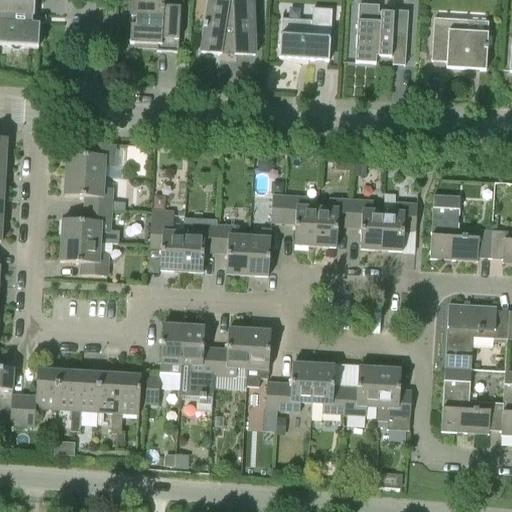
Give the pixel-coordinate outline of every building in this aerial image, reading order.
[(35,2),(0,0),(0,47),(38,50),(40,25),(34,24),(35,2)] [(164,2),(132,0),(130,45),(157,46),(157,53),(178,54),(181,4),(164,3),(164,2)] [(231,5),(209,2),(201,53),(222,57),(234,57),(256,56),(253,4),(231,5)] [(357,23),(355,64),(376,66),(376,59),(393,60),(392,67),(405,68),(407,38),(392,37),(393,15),(381,14),(380,24),(357,23)] [(463,23),(463,27),(433,26),(431,63),(446,64),(446,70),(486,72),(488,24),(463,23)] [(281,24),(279,60),(282,60),(282,61),(301,65),(302,61),(329,63),(331,27),(281,24)] [(65,176),(105,179),(105,168),(114,168),(116,146),(88,145),(88,156),(67,155),(65,176)] [(126,204),(112,203),(113,190),(104,190),(105,179),(65,176),(64,197),(85,199),(85,210),(112,212),(125,213),(126,204)] [(285,198),(273,197),(271,225),(283,225),(285,198)] [(477,260),(490,261),(492,233),(458,231),(460,199),(433,197),(429,261),(477,264),(477,260)] [(307,200),(285,198),(283,225),(295,226),(294,247),(315,249),(318,209),(307,209),(307,200)] [(338,229),(350,229),(351,202),(329,201),(329,210),(318,209),(315,249),(337,250),(338,229)] [(360,251),(381,252),(384,213),(373,212),(373,204),(351,202),(350,229),(361,230),(360,251)] [(404,233),(416,233),(417,206),(395,205),(395,214),(384,213),(381,252),(403,254),(404,233)] [(62,242),(101,245),(101,234),(110,234),(112,212),(85,210),(84,222),(63,221),(62,242)] [(160,273),(181,274),(185,219),(185,217),(174,216),(174,212),(152,210),(150,251),(161,251),(160,273)] [(204,254),(216,255),(217,227),(205,227),(205,220),(185,219),(181,274),(203,275),(204,254)] [(226,276),(248,278),(250,238),(239,238),(240,229),(217,227),(216,255),(228,255),(226,276)] [(250,238),(248,278),(269,279),(272,230),(261,230),(261,239),(250,238)] [(511,265),(511,233),(492,233),(490,261),(502,262),(501,265),(511,265)] [(101,245),(62,242),(60,264),(81,265),(81,277),(108,278),(109,256),(100,256),(101,245)] [(473,339),(506,341),(508,313),(496,312),(496,309),(448,306),(445,367),(471,368),(473,339)] [(171,366),(182,367),(184,328),(163,326),(160,374),(170,375),(171,366)] [(192,376),(214,378),(216,351),(204,350),(205,329),(184,328),(182,367),(193,367),(192,376)] [(237,370),(248,370),(250,331),(229,330),(227,351),(216,351),(214,378),(236,379),(237,370)] [(250,331),(248,370),(247,389),(257,390),(258,380),(268,381),(271,333),(250,331)] [(301,405),(312,405),(314,366),(293,365),(291,386),(279,386),(278,413),(300,414),(301,405)] [(322,415),(344,416),(346,389),(334,389),(335,368),(314,366),(312,405),(323,406),(322,415)] [(489,433),(501,434),(502,405),(469,403),(471,368),(445,367),(441,434),(489,437),(489,433)] [(0,391),(12,392),(13,392),(14,370),(0,369),(0,391)] [(367,409),(378,409),(380,370),(359,369),(357,390),(346,389),(344,416),(366,418),(367,409)] [(409,433),(410,420),(412,393),(400,393),(401,371),(380,370),(378,409),(388,410),(387,432),(409,433)] [(36,398),(24,397),(23,428),(35,428),(36,410),(57,411),(59,373),(38,371),(36,398)] [(57,411),(72,412),(77,413),(79,374),(59,373),(57,411)] [(511,373),(504,373),(502,405),(501,434),(501,437),(511,437),(511,373)] [(82,413),(98,414),(100,375),(79,374),(77,413),(72,412),(72,423),(82,423),(82,413)] [(98,414),(113,415),(118,415),(120,376),(100,375),(98,414)] [(112,425),(122,425),(123,415),(139,416),(141,377),(120,376),(118,415),(113,415),(112,425)] [(146,405),(158,406),(160,378),(147,378),(146,405)] [(278,413),(279,386),(267,385),(266,412),(278,413)] [(24,397),(12,397),(12,392),(0,391),(0,394),(0,420),(11,421),(10,427),(23,428),(24,397)] [(82,423),(72,423),(71,433),(81,434),(82,423)] [(122,425),(112,425),(112,436),(122,436),(122,425)]
